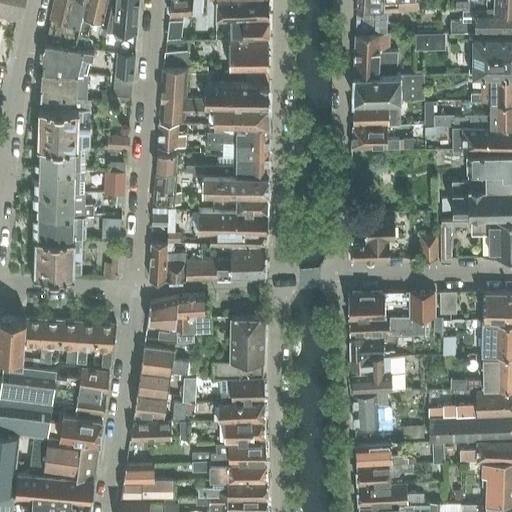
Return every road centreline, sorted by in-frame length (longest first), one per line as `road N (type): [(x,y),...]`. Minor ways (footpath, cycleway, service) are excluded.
road 1 (residential): [(286,0),(279,282)]
road 2 (residential): [(338,278),(338,0)]
road 3 (residential): [(136,288),(153,26)]
road 4 (residential): [(344,511),(338,278)]
road 5 (residential): [(279,282),(283,511)]
road 6 (residential): [(107,511),(136,288)]
road 7 (residential): [(0,201),(36,0)]
road 8 (residential): [(338,278),(511,272)]
road 9 (residential): [(279,282),(136,288)]
road 10 (residential): [(0,287),(136,288)]
